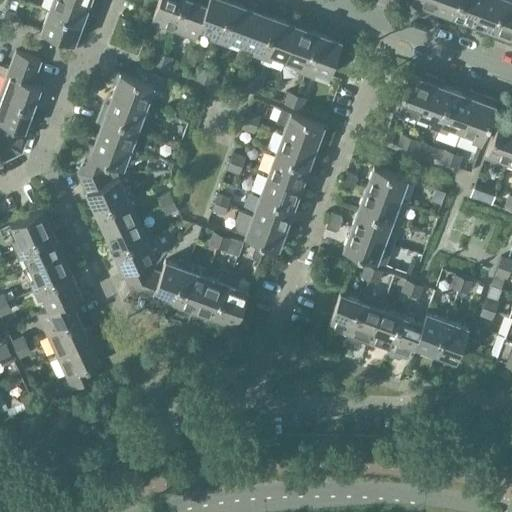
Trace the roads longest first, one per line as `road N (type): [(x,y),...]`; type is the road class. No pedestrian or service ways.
road 1 (residential): [(270,342),(390,24)]
road 2 (tertiary): [(501,511),(376,495),(291,496),(186,511)]
road 3 (residential): [(140,377),(41,163)]
road 4 (residential): [(511,71),(390,24)]
